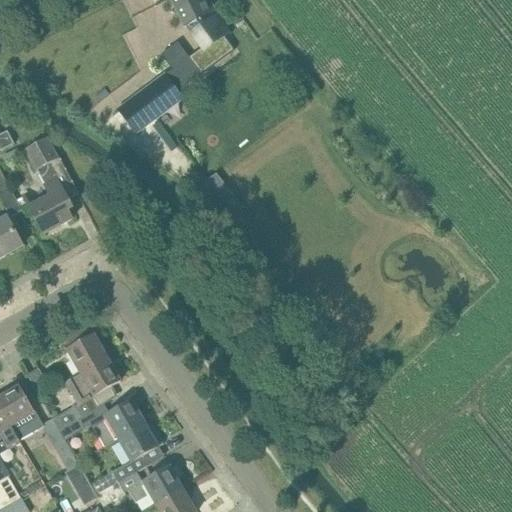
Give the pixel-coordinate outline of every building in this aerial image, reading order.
[(200,0),(171,0),(189,34),(201,49),(189,58),(202,74),(234,49),(223,35),(228,31),(214,12),(207,0),(204,0),(202,2),(200,0)] [(166,76),(121,112),(138,134),(183,98),(166,76)] [(198,178),(230,152),(191,104),(159,130),(198,178)] [(0,152),(14,145),(7,132),(0,135),(0,152)] [(47,138),(24,151),(36,172),(35,172),(42,185),(48,196),(29,207),(36,221),(44,236),(72,220),(65,206),(69,204),(67,200),(77,194),(60,159),(59,160),(47,138)] [(0,170),(0,199),(9,217),(22,211),(0,170)] [(22,247),(12,230),(7,219),(0,222),(0,259),(10,254),(9,252),(20,246),(21,248),(22,247)] [(67,352),(80,375),(108,359),(103,351),(107,348),(94,325),(67,341),(72,350),(67,352)] [(53,419),(59,431),(97,409),(92,399),(121,382),(108,359),(80,375),(66,383),(78,404),(53,419)] [(27,376),(38,393),(40,398),(52,391),(39,369),(27,376)] [(0,408),(11,427),(19,442),(44,428),(36,413),(33,414),(18,388),(0,398),(0,408)] [(104,405),(97,409),(59,431),(65,440),(88,427),(94,429),(105,448),(119,440),(150,422),(145,425),(132,402),(110,415),(104,405)] [(0,434),(8,448),(19,442),(11,427),(0,408),(0,434)] [(119,440),(132,463),(163,445),(150,422),(119,440)] [(56,453),(67,472),(79,465),(68,445),(55,452),(56,453)] [(0,488),(9,505),(21,498),(9,476),(8,477),(0,462),(0,488)] [(92,488),(91,487),(79,465),(67,472),(80,495),(92,488)] [(170,468),(128,492),(135,504),(150,496),(156,507),(183,491),(170,468)] [(114,474),(91,487),(92,488),(97,497),(118,485),(119,484),(114,474)] [(101,504),(102,506),(123,494),(118,485),(97,497),(101,504)] [(0,510),(9,505),(0,488),(0,510)] [(195,511),(183,491),(156,507),(159,511),(195,511)] [(29,511),(21,498),(9,505),(13,511),(29,511)]
